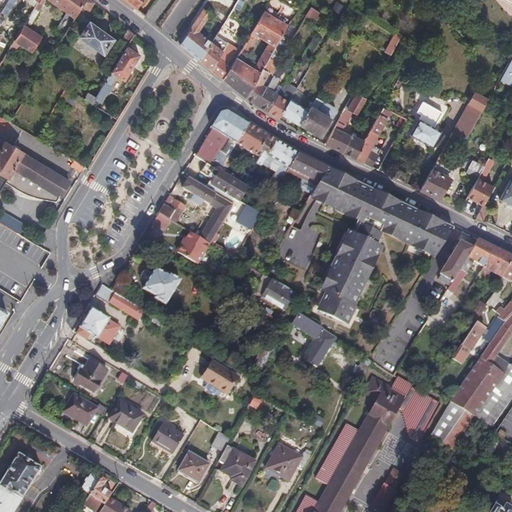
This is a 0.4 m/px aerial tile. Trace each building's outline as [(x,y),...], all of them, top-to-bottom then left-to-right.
[(8,0),(0,13),(5,16),(15,0),(35,0),(38,2),(38,0),(8,0)] [(38,0),(38,2),(25,21),(30,24),(45,0),(47,0),(66,14),(73,18),(80,7),(84,0),(38,0)] [(89,0),(84,0),(80,7),(88,12),(94,3),(89,0)] [(226,0),(218,13),(226,19),(238,0),(226,0)] [(240,13),(233,8),(226,19),(223,24),(234,32),(242,19),(238,16),(240,13)] [(264,10),(256,24),(241,48),(246,52),(256,36),(267,43),(252,67),(241,60),(236,57),(222,79),(245,98),(268,58),(271,54),(278,40),(287,25),(264,10)] [(66,29),(67,29),(73,18),(66,14),(59,25),(66,29)] [(79,38),(102,54),(112,40),(89,24),(79,38)] [(14,41),(31,52),(41,37),(23,25),(14,41)] [(56,31),(63,35),(66,29),(59,25),(56,31)] [(120,39),(128,44),(133,35),(126,29),(120,39)] [(390,55),(402,35),(396,31),(393,34),(384,51),(390,55)] [(227,42),(216,34),(211,42),(222,51),(227,42)] [(31,52),(47,61),(56,46),(41,37),(31,52)] [(317,40),(312,37),(298,61),(302,63),(317,40)] [(283,43),(278,40),(271,54),(275,56),(283,43)] [(211,42),(200,59),(210,69),(212,70),(222,79),(236,57),(239,51),(232,46),(227,42),(222,51),(211,42)] [(125,48),(116,63),(94,98),(91,104),(95,107),(96,106),(116,75),(123,80),(138,55),(125,48)] [(246,52),(241,48),(239,51),(236,57),(241,60),(246,52)] [(511,54),(498,80),(511,87),(511,54)] [(268,58),(245,98),(255,104),(266,87),(262,84),(269,73),(266,71),(272,61),(268,58)] [(266,87),(255,104),(267,111),(277,95),(272,91),(284,71),(276,66),(271,74),(273,75),(266,87)] [(277,95),(267,111),(278,119),(282,113),(289,101),(300,83),(296,81),(284,99),(277,95)] [(464,140),(488,98),(475,91),(457,122),(451,132),(464,140)] [(91,104),(94,98),(87,93),(83,99),(91,104)] [(356,93),(346,109),(352,113),(356,115),(366,99),(356,93)] [(332,107),(316,97),(307,111),(299,124),(320,136),(333,113),(332,107)] [(307,111),(289,101),(282,113),(299,124),(307,111)] [(433,128),(441,113),(422,102),(417,112),(421,115),(418,120),(419,121),(433,128)] [(407,120),(382,106),(378,114),(370,129),(379,134),(384,124),(386,121),(402,129),(407,120)] [(346,109),(326,144),(343,153),(350,136),(341,131),(344,125),(345,126),(352,113),(346,109)] [(235,143),(247,124),(226,110),(219,113),(210,128),(212,129),(196,156),(199,158),(209,164),(225,137),(235,143)] [(439,132),(433,128),(419,121),(411,134),(431,145),(439,132)] [(254,155),(266,135),(247,124),(235,143),(228,154),(233,157),(234,158),(241,147),(254,155)] [(379,134),(370,129),(369,130),(364,141),(355,159),(370,166),(377,154),(370,150),(373,145),(376,139),(379,134)] [(256,174),(275,141),(266,135),(254,155),(258,158),(251,171),(256,174)] [(355,159),(364,141),(351,135),(350,136),(343,153),(355,159)] [(209,164),(218,169),(219,170),(228,154),(235,143),(225,137),(209,164)] [(0,194),(5,186),(16,194),(23,198),(31,200),(39,202),(52,204),(56,205),(58,200),(61,202),(72,183),(0,139),(0,194)] [(286,171),(297,154),(275,141),(256,174),(261,177),(270,162),(278,167),(273,175),(281,180),(286,171)] [(370,150),(377,154),(380,149),(375,146),(373,145),(370,150)] [(228,154),(219,170),(223,172),(233,157),(228,154)] [(316,185),(323,172),(326,168),(297,154),(286,171),(303,179),(316,185)] [(199,158),(187,177),(206,189),(209,184),(218,169),(209,164),(199,158)] [(483,204),(493,186),(483,181),(494,161),(488,158),(483,166),(477,178),(467,197),(482,205),(483,204)] [(454,170),(436,159),(419,189),(438,198),(454,170)] [(477,178),(483,166),(472,160),(465,172),(477,178)] [(209,184),(239,201),(247,187),(223,172),(219,170),(218,169),(209,184)] [(311,193),(310,195),(317,199),(322,201),(328,190),(330,191),(336,178),(329,175),(323,172),(316,185),(311,193)] [(254,189),(261,177),(256,174),(247,187),(239,201),(246,205),(255,190),(254,189)] [(218,205),(198,238),(209,244),(212,239),(233,205),(206,189),(187,177),(181,187),(193,195),(190,199),(199,205),(202,200),(208,203),(210,200),(218,205)] [(328,190),(322,201),(322,203),(336,210),(338,206),(362,218),(363,218),(374,196),(350,185),(350,184),(348,188),(343,186),(345,182),(345,180),(344,178),(343,178),(341,177),(340,177),(338,178),(338,179),(336,178),(330,191),(328,190)] [(316,185),(303,179),(299,186),(311,193),(316,185)] [(511,205),(511,182),(510,181),(500,199),(511,205)] [(363,218),(383,228),(394,205),(388,203),(378,222),(371,218),(381,199),(374,196),(363,218)] [(173,210),(168,219),(174,223),(184,207),(168,197),(163,204),(173,210)] [(378,222),(388,203),(388,202),(388,200),(387,199),(386,198),(385,198),(383,198),(382,198),(381,199),(371,218),(378,222)] [(252,208),(260,213),(263,207),(255,202),(252,208)] [(158,213),(168,219),(173,210),(163,204),(158,213)] [(489,208),(483,204),(482,205),(476,217),(483,220),(489,208)] [(254,226),(260,214),(260,213),(252,208),(246,205),(239,217),(254,226)] [(423,247),(437,254),(450,233),(436,225),(431,223),(431,222),(431,221),(430,219),(429,218),(427,218),(426,219),(425,220),(423,219),(421,223),(417,221),(419,217),(418,217),(394,205),(383,228),(408,240),(407,244),(421,251),(423,247)] [(288,218),(294,221),(299,214),(293,210),(288,218)] [(158,213),(152,223),(162,229),(168,219),(158,213)] [(198,238),(189,232),(177,253),(198,265),(210,245),(209,244),(198,238)] [(331,285),(318,311),(344,324),(352,306),(350,304),(354,297),(357,298),(365,281),(361,279),(364,272),(366,273),(368,273),(369,272),(370,271),(371,270),(370,268),(369,267),(367,266),(377,246),(369,242),(364,250),(361,248),(365,240),(351,233),(327,282),(331,285)] [(210,245),(222,252),(225,246),(212,239),(209,244),(210,245)] [(490,247),(476,240),(473,248),(459,270),(465,274),(473,261),(483,267),(487,260),(485,258),(490,247)] [(459,270),(473,248),(459,242),(439,274),(440,275),(437,280),(448,287),(459,270)] [(483,267),(477,276),(484,281),(490,273),(501,278),(511,258),(490,247),(485,258),(487,260),(483,267)] [(256,282),(260,275),(227,255),(221,266),(243,280),(246,276),(256,282)] [(511,257),(511,258),(501,278),(499,281),(503,283),(504,280),(511,283),(511,257)] [(164,303),(178,280),(169,275),(168,277),(155,269),(144,288),(156,296),(155,297),(164,303)] [(448,287),(446,290),(453,294),(465,274),(459,270),(448,287)] [(288,290),(287,292),(284,290),(285,288),(282,286),(281,288),(278,286),(279,285),(272,280),(261,298),(284,311),(294,294),(288,290)] [(128,290),(116,283),(111,291),(124,299),(128,290)] [(137,319),(142,310),(124,299),(111,291),(101,285),(94,294),(109,303),(110,303),(137,319)] [(486,294),(481,302),(485,305),(494,291),(491,289),(486,294)] [(466,326),(470,329),(475,322),(485,305),(481,302),(466,326)] [(500,315),(506,320),(511,313),(511,304),(510,303),(500,315)] [(76,333),(86,339),(90,333),(96,337),(96,336),(109,344),(119,327),(107,320),(108,319),(91,309),(76,333)] [(277,320),(265,312),(258,322),(271,330),(277,320)] [(298,313),(291,324),(315,339),(304,358),(316,366),(334,337),(298,313)] [(462,410),(473,417),(473,416),(508,365),(496,356),(511,332),(511,313),(506,320),(504,322),(488,346),(453,395),(449,400),(448,401),(450,402),(430,435),(441,443),(462,410)] [(488,346),(504,322),(506,320),(500,315),(482,341),(488,346)] [(470,329),(460,345),(459,347),(455,352),(452,358),(461,364),(466,355),(469,351),(470,351),(485,329),(475,322),(470,329)] [(119,327),(109,344),(114,347),(125,331),(119,327)] [(89,360),(83,370),(80,368),(73,379),(92,391),(106,370),(89,360)] [(202,387),(217,396),(220,389),(227,392),(227,393),(237,377),(211,361),(201,377),(206,380),(202,387)] [(350,379),(360,384),(370,367),(360,361),(350,379)] [(511,399),(511,364),(508,365),(473,416),(492,428),(511,399)] [(296,511),(339,511),(398,407),(403,410),(410,437),(419,442),(441,403),(412,387),(413,385),(398,376),(391,388),(373,377),(364,392),(376,399),(359,428),(348,422),(317,476),(328,483),(319,499),(307,492),(296,511)] [(220,389),(217,396),(223,399),(227,392),(220,389)] [(443,396),(449,400),(453,395),(446,390),(443,396)] [(64,412),(85,424),(95,408),(74,395),(64,412)] [(255,401),(251,399),(242,416),(246,418),(255,401)] [(131,430),(140,414),(120,402),(110,418),(131,430)] [(493,433),(511,446),(511,406),(494,431),(493,433)] [(450,449),(473,417),(462,410),(441,443),(450,449)] [(171,454),(183,435),(163,423),(151,442),(171,454)] [(222,452),(229,438),(219,432),(211,446),(222,452)] [(302,469),(310,454),(304,451),(300,457),(279,445),(266,467),(288,479),(295,465),(302,469)] [(224,464),(232,449),(226,446),(218,461),(224,464)] [(232,476),(230,479),(241,485),(254,461),(232,449),(224,464),(221,470),(232,476)] [(178,470),(198,481),(208,463),(188,452),(178,470)] [(0,511),(12,511),(40,467),(28,460),(17,453),(0,480),(0,511)] [(393,467),(384,483),(395,489),(404,474),(393,467)] [(229,480),(230,479),(232,476),(221,470),(220,469),(217,474),(229,480)] [(89,494),(98,478),(90,473),(80,488),(89,494)] [(103,505),(109,497),(111,494),(101,487),(105,481),(100,477),(98,478),(89,494),(82,504),(93,511),(99,502),(103,505)] [(395,489),(384,483),(383,482),(370,504),(383,511),(396,490),(395,489)] [(103,505),(98,511),(129,511),(130,511),(109,497),(103,505)] [(501,508),(493,503),(488,511),(509,511),(511,508),(511,506),(504,502),(501,508)]
